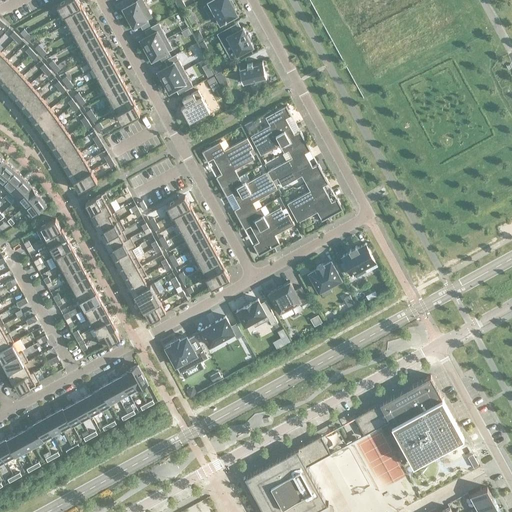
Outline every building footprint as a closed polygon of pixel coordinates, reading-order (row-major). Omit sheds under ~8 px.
[(77,0),(65,0),(57,5),(62,15),(81,4),(80,4),(77,0)] [(130,20),(133,26),(132,26),(133,27),(134,26),(139,23),(142,28),(149,25),(142,11),(147,8),(142,0),(137,0),(124,7),(123,8),(123,9),(124,9),(126,14),(127,15),(129,19),(130,20)] [(182,0),(177,3),(180,9),(185,6),(182,0)] [(210,1),(209,1),(209,2),(217,16),(216,17),(217,19),(216,19),(219,23),(220,25),(221,24),(222,24),(226,22),(227,21),(226,19),(235,14),(236,14),(236,13),(232,6),(229,0),(228,0),(211,0),(210,1)] [(338,0),(355,30),(409,0),(338,0)] [(86,13),(81,4),(62,15),(63,15),(68,23),(86,13)] [(91,22),(86,13),(68,23),(72,32),(91,22)] [(96,31),(91,22),(72,32),(77,41),(96,31)] [(146,49),(167,38),(158,22),(147,29),(150,34),(140,39),(146,49)] [(187,27),(181,31),(184,36),(190,33),(187,27)] [(217,34),(220,39),(224,46),(231,43),(237,54),(236,54),(237,55),(238,54),(252,46),(252,47),(253,46),(253,45),(252,45),(249,39),(250,39),(247,33),(246,34),(243,28),(243,27),(241,27),(242,27),(233,32),(230,27),(217,34)] [(77,41),(82,50),(101,40),(96,31),(77,41)] [(199,31),(193,34),(197,41),(203,38),(199,31)] [(172,49),(167,38),(146,49),(151,60),(172,49)] [(106,49),(101,40),(82,50),(87,59),(106,49)] [(204,41),(199,44),(203,51),(207,48),(204,41)] [(110,58),(106,49),(87,59),(92,68),(110,58)] [(0,67),(8,60),(1,52),(0,53),(0,67)] [(184,70),(175,54),(164,60),(167,66),(157,71),(163,81),(184,70)] [(115,67),(110,58),(92,68),(97,77),(115,67)] [(0,67),(0,82),(16,68),(8,60),(0,67)] [(239,67),(239,68),(243,83),(255,80),(256,83),(263,79),(262,78),(266,77),(262,61),(262,62),(252,64),(252,63),(247,65),(247,66),(239,68),(239,67)] [(120,76),(115,67),(97,77),(102,86),(120,76)] [(23,75),(16,68),(0,82),(7,90),(23,75)] [(184,70),(163,81),(169,92),(179,87),(181,92),(193,86),(184,70)] [(223,71),(214,76),(217,82),(225,78),(223,71)] [(30,83),(23,75),(7,90),(14,97),(30,83)] [(125,85),(120,76),(102,86),(107,95),(125,85)] [(213,77),(207,80),(213,91),(219,88),(213,77)] [(37,92),(30,83),(14,97),(20,105),(37,92)] [(130,94),(125,85),(107,95),(112,104),(130,94)] [(185,105),(181,107),(189,123),(209,111),(198,90),(182,99),(185,105)] [(44,100),(37,92),(20,105),(27,113),(44,100)] [(116,112),(116,113),(135,103),(130,94),(112,104),(116,112)] [(27,113),(33,121),(50,108),(44,100),(27,113)] [(135,104),(135,103),(116,113),(121,123),(140,113),(135,104)] [(250,136),(256,146),(290,127),(286,118),(291,115),(286,105),(265,117),(269,125),(250,136)] [(57,117),(50,108),(33,121),(39,129),(57,117)] [(137,115),(123,122),(128,131),(141,123),(137,115)] [(63,125),(57,117),(39,129),(45,138),(63,125)] [(110,138),(118,131),(117,130),(121,126),(117,121),(104,132),(110,138)] [(252,121),(244,125),(247,130),(255,126),(252,121)] [(69,134),(63,125),(45,138),(51,146),(69,134)] [(284,152),(288,150),(305,140),(300,131),(294,134),(290,127),(256,146),(261,155),(280,144),(284,152)] [(75,143),(69,134),(51,146),(57,155),(75,143)] [(218,167),(252,148),(247,138),(224,150),(219,141),(202,151),(207,161),(213,158),(218,167)] [(292,158),(267,171),(272,180),(277,177),(308,160),(305,153),(310,150),(305,140),(288,150),(292,158)] [(80,152),(75,143),(57,155),(62,163),(80,152)] [(234,169),(254,159),(249,150),(253,148),(252,148),(218,167),(221,174),(216,177),(221,186),(239,177),(234,169)] [(86,161),(80,152),(62,163),(67,172),(86,161)] [(282,186),(301,175),(306,183),(323,173),(318,164),(312,167),(308,160),(277,177),(282,186)] [(91,170),(86,161),(67,172),(72,181),(92,170),(91,169),(91,170)] [(14,169),(6,162),(0,168),(0,184),(0,185),(14,169)] [(23,177),(14,169),(0,185),(8,192),(23,177)] [(97,180),(92,170),(72,181),(73,182),(74,181),(79,190),(97,180)] [(246,183),(245,181),(242,183),(239,177),(221,186),(226,196),(232,193),(236,200),(270,181),(266,172),(246,183)] [(310,191),(287,203),(292,212),(326,193),(323,186),(328,183),(323,173),(306,183),(310,191)] [(16,200),(31,185),(23,177),(8,192),(16,200)] [(252,202),(277,189),(272,180),(270,181),(236,200),(239,207),(234,210),(239,219),(257,210),(252,202)] [(22,208),(39,195),(31,185),(16,200),(22,208)] [(85,202),(91,212),(110,202),(105,192),(85,202)] [(321,220),(327,217),(343,209),(337,199),(331,202),(326,193),(292,212),(297,222),(317,212),(321,220)] [(46,204),(39,195),(22,208),(29,217),(46,204)] [(185,195),(166,205),(172,215),(190,205),(190,204),(189,204),(185,195)] [(90,213),(95,222),(115,211),(110,202),(91,212),(90,213)] [(195,213),(190,205),(172,215),(172,216),(173,215),(177,223),(195,213)] [(264,215),(260,208),(257,210),(239,219),(244,229),(250,226),(254,233),(288,214),(288,213),(285,215),(280,207),(264,215)] [(115,211),(95,222),(100,231),(117,221),(112,213),(115,211)] [(200,222),(195,213),(177,223),(182,232),(200,222)] [(258,255),(274,246),(280,243),(275,235),(294,224),(288,214),(254,233),(259,242),(253,245),(258,255)] [(55,219),(40,227),(36,229),(41,239),(62,228),(61,228),(55,219)] [(117,221),(100,231),(104,240),(122,230),(125,228),(120,219),(117,221)] [(205,231),(200,222),(182,232),(187,241),(205,231)] [(67,237),(62,228),(41,239),(46,248),(67,237)] [(104,240),(109,248),(123,241),(124,241),(127,239),(122,230),(104,240)] [(210,240),(205,231),(187,241),(192,250),(210,240)] [(72,246),(67,237),(46,248),(51,257),(72,246)] [(215,249),(210,240),(192,250),(197,259),(215,249)] [(109,248),(114,257),(128,250),(128,249),(124,241),(123,241),(109,248)] [(350,251),(342,256),(352,273),(353,272),(356,277),(366,271),(364,267),(375,261),(365,243),(357,247),(356,246),(355,247),(355,246),(355,247),(351,249),(349,250),(350,251)] [(76,255),(72,246),(51,257),(56,266),(76,255)] [(114,257),(119,266),(133,259),(137,257),(132,248),(128,249),(128,250),(114,257)] [(220,258),(215,249),(197,259),(202,268),(220,258)] [(81,264),(76,255),(56,266),(61,275),(81,264)] [(225,267),(220,258),(202,268),(206,276),(205,277),(206,277),(225,267)] [(119,266),(124,275),(138,268),(138,267),(133,259),(119,266)] [(310,272),(319,290),(340,278),(331,261),(323,265),(322,263),(316,267),(317,268),(310,272)] [(86,273),(81,264),(61,275),(66,284),(86,273)] [(124,275),(129,284),(143,277),(147,275),(141,265),(138,267),(138,268),(124,275)] [(225,268),(225,267),(206,277),(211,287),(229,277),(225,268)] [(91,282),(86,273),(66,284),(71,293),(75,291),(74,291),(91,282)] [(129,284),(134,293),(148,286),(148,285),(143,277),(129,284)] [(290,282),(290,281),(289,281),(270,292),(269,292),(269,293),(279,312),(299,301),(302,305),(309,301),(301,286),(294,290),(290,282)] [(96,291),(91,282),(74,291),(75,291),(79,300),(96,291)] [(134,293),(139,302),(155,293),(156,293),(159,292),(154,282),(148,285),(148,286),(134,293)] [(101,300),(96,291),(79,300),(84,309),(101,300)] [(139,302),(144,311),(160,302),(156,293),(155,293),(139,302)] [(349,295),(344,298),(348,306),(354,303),(349,295)] [(236,310),(244,325),(265,313),(272,325),(278,322),(268,305),(263,307),(258,298),(236,310)] [(101,300),(84,309),(81,311),(86,320),(89,318),(106,308),(101,300)] [(166,312),(160,302),(144,311),(144,312),(145,311),(150,320),(166,312)] [(111,317),(106,308),(89,318),(94,327),(111,317)] [(318,315),(310,319),(314,327),(321,323),(318,315)] [(202,329),(201,330),(209,345),(233,332),(235,336),(241,332),(235,321),(230,324),(226,317),(225,316),(224,316),(224,317),(216,321),(210,324),(202,329)] [(116,326),(111,317),(94,327),(99,336),(116,326)] [(116,327),(116,326),(99,336),(104,345),(120,337),(115,327),(116,327)] [(5,334),(0,337),(0,348),(13,342),(14,342),(9,332),(5,334)] [(172,342),(164,347),(168,355),(170,354),(180,372),(181,371),(184,378),(204,368),(200,361),(207,357),(195,335),(188,339),(186,336),(180,340),(179,338),(172,342)] [(19,352),(13,342),(0,348),(0,358),(2,361),(19,352)] [(2,361),(8,372),(24,363),(25,363),(28,361),(22,350),(19,352),(2,361)] [(30,373),(25,363),(24,363),(8,372),(13,382),(30,373)] [(141,370),(141,371),(138,364),(128,370),(137,387),(147,382),(144,375),(141,370)] [(137,387),(128,370),(127,370),(128,371),(119,376),(128,392),(137,387)] [(30,373),(13,382),(13,383),(15,382),(20,392),(39,381),(33,371),(30,373)] [(218,372),(210,376),(214,382),(222,378),(218,372)] [(440,393),(431,375),(380,403),(390,420),(440,393)] [(110,382),(118,397),(128,392),(119,376),(110,382)] [(100,387),(110,404),(109,402),(118,397),(110,382),(100,387)] [(110,404),(100,387),(101,389),(92,394),(100,409),(110,404)] [(464,437),(440,393),(390,420),(414,464),(464,437)] [(82,399),(91,415),(100,409),(92,394),(82,399)] [(73,404),(81,420),(91,415),(82,399),(73,404)] [(390,420),(380,403),(355,417),(364,434),(390,420)] [(62,408),(72,425),(81,420),(73,404),(64,409),(63,407),(62,408)] [(72,425),(62,408),(53,413),(62,428),(71,424),(72,425)] [(43,418),(52,434),(62,428),(53,413),(43,418)] [(34,423),(43,440),(44,440),(43,439),(52,434),(43,418),(34,423)] [(43,440),(34,423),(34,425),(25,430),(34,446),(43,440)] [(346,444),(336,427),(243,478),(251,491),(253,490),(264,511),(310,511),(314,510),(329,502),(328,501),(326,502),(306,466),(346,444)] [(16,435),(24,451),(34,446),(25,430),(16,435)] [(58,434),(52,438),(56,443),(62,439),(58,434)] [(5,439),(15,456),(24,451),(16,435),(7,440),(6,438),(5,439)] [(15,456),(5,439),(0,441),(0,451),(5,460),(14,455),(15,456)] [(478,465),(472,454),(468,457),(474,468),(478,465)] [(380,482),(380,481),(374,484),(379,496),(407,484),(399,466),(387,472),(389,478),(380,482)] [(477,507),(477,506),(493,498),(487,486),(469,496),(475,508),(477,507)] [(477,506),(477,507),(479,511),(490,511),(499,508),(493,498),(477,506)]
